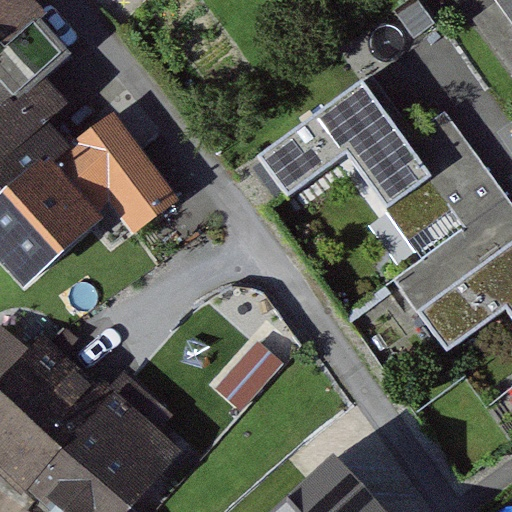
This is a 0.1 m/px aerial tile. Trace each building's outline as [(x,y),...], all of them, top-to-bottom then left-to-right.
[(0,0),(0,62),(56,13),(43,0),(0,0)] [(511,0),(496,0),(492,3),(511,29),(511,0)] [(418,190),(349,94),(253,162),(282,202),(335,165),(375,221),(418,190)] [(23,103),(0,123),(0,219),(71,156),(23,103)] [(511,243),(401,323),(437,373),(501,327),(511,341),(511,243)] [(48,337),(0,393),(0,459),(39,493),(120,398),(48,337)] [(39,493),(61,511),(136,511),(190,450),(124,394),(120,398),(39,493)] [(229,511),(358,511),(370,502),(313,438),(229,511)]
